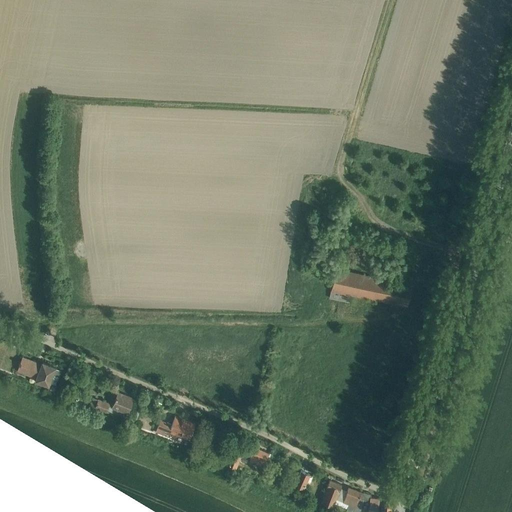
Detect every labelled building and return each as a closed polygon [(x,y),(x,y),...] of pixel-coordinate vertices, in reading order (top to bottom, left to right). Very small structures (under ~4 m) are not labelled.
[(382,255),(386,247),(360,239),(358,248),(382,255)] [(386,247),(382,255),(403,261),(407,248),(387,242),(386,247)] [(331,290),(351,294),(407,305),(412,285),(336,268),(331,290)] [(351,294),(331,290),(329,298),(350,302),(351,294)] [(50,382),(55,369),(56,367),(43,362),(42,364),(23,357),(17,370),(36,378),(35,380),(48,385),(50,382)] [(55,369),(50,382),(56,385),(61,371),(55,369)] [(118,392),(112,407),(128,414),(134,398),(118,392)] [(98,399),(95,407),(107,411),(110,403),(98,399)] [(135,409),(130,419),(136,422),(140,411),(135,409)] [(161,420),(156,432),(164,434),(165,430),(169,432),(189,440),(196,424),(175,415),(172,424),(161,420)] [(228,447),(225,454),(230,457),(227,463),(236,468),(243,452),(240,451),(233,448),(233,449),(228,447)] [(244,454),(242,459),(248,462),(250,459),(263,464),(268,452),(257,447),(254,454),(252,453),(250,457),(244,454)] [(293,478),(290,484),(296,486),(297,488),(300,490),(302,489),(303,490),(304,488),(307,489),(313,476),(310,475),(310,474),(301,470),(299,474),(294,471),(291,477),(293,478)] [(267,472),(264,478),(277,485),(280,478),(267,472)] [(342,485),(330,480),(321,502),(333,506),(334,504),(347,509),(346,511),(347,511),(390,511),(392,500),(371,497),(371,494),(363,492),(363,493),(349,488),(348,491),(343,502),(336,499),(341,488),(342,485)] [(341,488),(336,499),(343,502),(348,491),(345,489),(341,488)]
